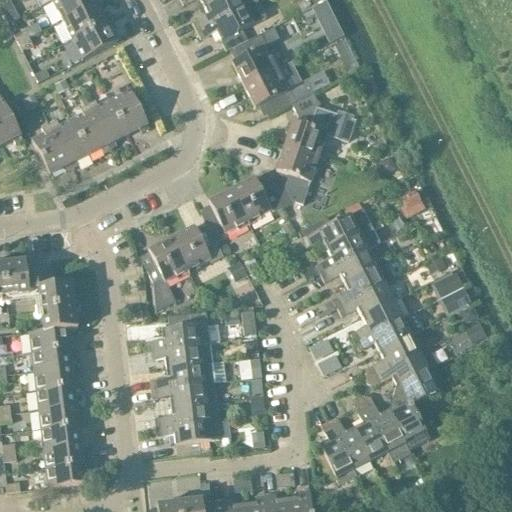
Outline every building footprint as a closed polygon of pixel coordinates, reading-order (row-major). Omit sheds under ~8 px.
[(62,24),(96,7),(92,0),(58,0),(51,4),(62,24)] [(198,0),(202,8),(218,0),(178,0),(182,7),(196,0),(198,0)] [(195,34),(243,10),(238,0),(218,0),(202,8),(207,17),(191,25),(195,34)] [(0,12),(7,26),(19,20),(9,1),(0,5),(0,12)] [(71,42),(110,22),(106,13),(101,16),(96,7),(62,24),(71,42)] [(225,53),(232,50),(247,43),(242,33),(252,27),(243,10),(195,34),(200,42),(215,34),(225,53)] [(81,63),(115,46),(110,34),(115,32),(110,22),(71,42),(81,63)] [(247,43),(232,50),(238,62),(231,65),(243,88),(275,72),(264,50),(267,48),(279,42),(273,30),(261,36),(247,43)] [(17,47),(29,41),(24,32),(13,38),(17,47)] [(26,65),(36,60),(31,49),(32,48),(29,41),(17,47),(26,65)] [(37,86),(49,80),(44,71),(33,77),(37,86)] [(275,72),(243,88),(254,110),(261,107),(267,118),(290,106),(295,104),(295,103),(312,95),(313,95),(306,82),(285,92),(275,72)] [(109,103),(127,137),(139,131),(141,136),(149,132),(126,87),(117,92),(120,98),(109,103)] [(316,110),(317,106),(312,95),(295,103),(295,104),(290,106),(300,125),(299,127),(291,125),(283,150),(317,161),(325,137),(347,145),(355,123),(351,122),(352,119),(337,114),(336,117),(316,110)] [(22,142),(14,127),(0,98),(0,147),(12,142),(14,146),(18,144),(22,142)] [(113,144),(127,137),(109,103),(97,109),(94,103),(87,107),(110,152),(116,148),(113,144)] [(103,155),(110,152),(87,107),(79,111),(82,117),(71,123),(88,157),(100,151),(103,155)] [(75,163),(88,157),(71,123),(59,129),(55,123),(48,127),(70,171),(77,168),(75,163)] [(64,175),(70,171),(48,127),(40,131),(43,137),(31,143),(48,177),(61,171),(64,175)] [(309,185),(317,161),(283,150),(275,174),(282,176),(280,183),(270,188),(281,210),(294,204),(301,182),(309,185)] [(389,160),(377,166),(383,177),(394,172),(389,160)] [(281,210),(270,188),(267,182),(256,188),(252,182),(230,193),(245,224),(268,213),(270,216),(281,210)] [(225,234),(245,224),(230,193),(205,205),(209,212),(200,217),(222,259),(223,259),(215,244),(227,238),(225,234)] [(328,228),(324,221),(297,234),(301,242),(306,251),(321,243),(326,252),(370,230),(361,212),(328,228)] [(211,265),(222,259),(200,217),(199,217),(206,231),(195,236),(192,229),(170,241),(186,273),(209,262),(211,265)] [(319,278),(367,253),(379,247),(370,230),(326,252),(330,260),(315,268),(319,278)] [(174,304),(165,284),(186,273),(170,241),(146,252),(160,281),(151,286),(154,314),(174,304)] [(343,287),(384,266),(384,265),(375,269),(367,253),(319,278),(323,285),(339,278),(343,287)] [(440,260),(426,267),(431,276),(444,269),(440,260)] [(45,290),(44,279),(27,281),(25,265),(0,267),(0,301),(29,298),(28,294),(38,294),(43,333),(43,335),(66,332),(67,333),(76,332),(71,287),(45,290)] [(239,265),(229,270),(237,284),(246,279),(239,265)] [(332,303),(324,307),(328,315),(336,311),(336,312),(384,287),(393,283),(384,266),(343,287),(347,295),(332,303)] [(311,270),(302,275),(307,284),(316,279),(311,270)] [(455,277),(433,288),(440,301),(461,290),(455,277)] [(393,305),(384,287),(336,312),(341,320),(356,312),(361,321),(393,305)] [(461,290),(440,301),(447,315),(468,304),(461,290)] [(365,329),(349,337),(354,345),(401,321),(393,305),(361,321),(365,329)] [(243,339),(255,338),(252,314),(240,315),(243,339)] [(358,354),(374,346),(378,355),(421,333),(412,316),(402,321),(401,321),(354,345),(358,354)] [(145,355),(209,348),(206,327),(160,333),(162,343),(144,345),(145,355)] [(479,327),(468,333),(474,345),(485,339),(479,327)] [(69,350),(67,333),(66,332),(43,335),(43,333),(28,335),(31,355),(69,350)] [(410,339),(421,333),(378,355),(382,363),(367,371),(372,381),(419,356),(410,339)] [(256,345),(245,346),(246,357),(257,356),(256,345)] [(165,372),(211,367),(209,348),(145,355),(147,364),(164,362),(165,372)] [(33,374),(71,369),(69,350),(31,355),(33,374)] [(426,374),(428,373),(419,356),(372,381),(375,388),(391,381),(395,389),(426,374)] [(260,381),(258,361),(248,362),(250,382),(260,381)] [(150,393),(214,385),(211,367),(165,372),(166,381),(149,383),(150,393)] [(36,394),(73,389),(71,369),(33,374),(36,394)] [(375,388),(372,381),(367,371),(365,372),(362,380),(366,387),(373,389),(375,388)] [(437,395),(426,374),(395,389),(391,401),(412,408),(413,407),(437,395)] [(170,410),(215,404),(215,403),(205,405),(203,387),(214,386),(214,385),(150,393),(151,402),(168,400),(170,410)] [(38,413),(76,408),(73,389),(36,394),(38,413)] [(353,411),(362,407),(371,402),(370,400),(362,398),(355,402),(352,409),(353,411)] [(412,409),(412,408),(391,401),(387,414),(403,444),(408,453),(429,442),(412,409)] [(403,444),(387,414),(379,418),(371,402),(362,407),(386,455),(392,466),(409,456),(408,453),(403,444)] [(155,431),(218,424),(215,404),(170,410),(171,419),(153,421),(155,431)] [(369,463),(386,455),(362,407),(353,411),(361,427),(353,431),(369,463)] [(0,417),(10,417),(9,408),(0,408),(0,417)] [(40,432),(78,427),(76,408),(38,413),(40,432)] [(0,417),(0,426),(11,425),(10,417),(0,417)] [(369,463),(353,431),(345,435),(336,420),(328,424),(352,472),(369,463)] [(218,424),(155,431),(156,440),(173,438),(174,448),(220,443),(218,424)] [(327,444),(318,449),(334,481),(338,488),(356,479),(352,472),(328,424),(319,429),(327,444)] [(43,452),(80,447),(78,427),(40,432),(43,452)] [(258,452),(265,451),(264,441),(257,442),(258,452)] [(2,457),(15,455),(14,447),(1,448),(2,457)] [(45,471),(83,466),(80,447),(43,452),(45,471)] [(2,457),(3,466),(16,464),(15,455),(2,457)] [(47,491),(85,487),(83,466),(45,471),(47,491)] [(283,477),(285,490),(294,488),(292,476),(283,477)] [(276,491),(285,490),(283,477),(275,478),(276,491)] [(240,482),(242,495),(251,494),(249,481),(240,482)] [(233,496),(242,495),(240,482),(232,483),(233,496)] [(7,496),(19,495),(18,485),(5,487),(7,496)] [(199,487),(200,500),(210,499),(208,486),(199,487)] [(287,511),(310,511),(309,494),(297,495),(298,501),(286,502),(287,511)] [(287,511),(286,502),(275,504),(275,498),(264,499),(265,511),(287,511)] [(244,511),(265,511),(264,499),(254,501),(255,506),(244,508),(244,511)] [(202,511),(201,504),(184,506),(183,500),(173,502),(173,507),(156,509),(156,511),(202,511)] [(244,511),(244,508),(233,509),(232,503),(222,505),(222,511),(244,511)]
